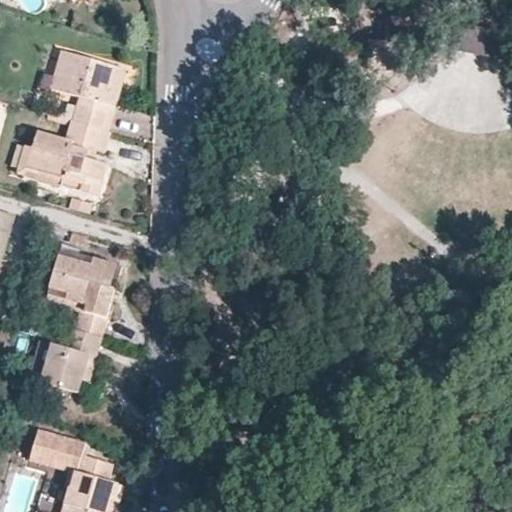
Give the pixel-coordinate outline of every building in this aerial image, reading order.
[(384,28),(367,27),(368,57),(398,56),(398,27),(434,26),(433,1),(384,3),(384,28)] [(114,107),(125,69),(62,52),(51,91),(80,98),(114,107)] [(80,98),(79,104),(107,112),(102,130),(108,132),(114,107),(80,98)] [(79,104),(74,122),(102,130),(107,112),(79,104)] [(32,148),(26,168),(62,178),(60,186),(98,197),(107,164),(86,159),(89,149),(105,152),(110,133),(108,132),(102,130),(74,122),(71,122),(66,141),(37,133),(32,148)] [(62,178),(26,168),(32,148),(21,144),(12,172),(60,186),(62,178)] [(0,251),(0,250),(4,251),(13,215),(0,211),(0,251)] [(76,235),(73,244),(89,249),(92,239),(76,235)] [(61,249),(48,294),(82,304),(81,311),(76,329),(102,338),(107,317),(106,316),(114,290),(115,291),(122,267),(61,249)] [(81,311),(82,304),(48,294),(46,301),(81,311)] [(76,329),(69,327),(64,347),(39,340),(28,378),(78,393),(83,375),(91,377),(102,338),(76,329)] [(511,359),(511,343),(495,341),(495,358),(511,359)] [(39,429),(30,458),(69,470),(108,481),(112,465),(83,456),(85,443),(39,429)] [(64,488),(69,489),(62,511),(109,511),(118,485),(108,481),(69,470),(64,488)]
